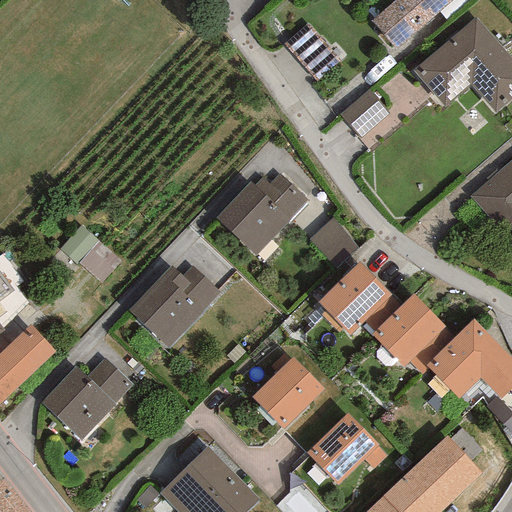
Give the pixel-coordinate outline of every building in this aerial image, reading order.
[(394,0),(372,20),(384,33),(378,38),(389,50),(393,48),(396,51),(453,0),(394,0)] [(511,98),(511,60),(474,18),(413,71),(444,108),(470,85),(494,114),(511,98)] [(339,62),(306,25),(284,45),(316,81),(339,62)] [(360,139),(389,114),(368,90),(339,115),(360,139)] [(511,157),(464,197),(511,255),(511,157)] [(307,200),(278,174),(268,184),(261,178),(254,185),(250,182),(215,219),(256,256),(307,200)] [(358,249),(332,219),(308,239),(335,269),(358,249)] [(120,261),(99,241),(78,264),(99,283),(120,261)] [(390,295),(359,262),(316,303),(348,336),(390,295)] [(220,292),(191,265),(181,276),(170,265),(128,310),(169,347),(220,292)] [(444,327),(412,294),(371,334),(402,367),(444,327)] [(281,319),(264,301),(228,335),(246,353),(281,319)] [(511,358),(473,319),(425,365),(458,399),(479,378),(500,399),(511,386),(511,358)] [(29,324),(0,352),(26,379),(55,351),(29,324)] [(0,403),(26,379),(0,352),(0,351),(0,403)] [(283,429),(323,389),(292,357),(290,359),(285,354),(270,368),(275,373),(251,397),(283,429)] [(132,385),(103,359),(86,377),(74,366),(40,403),(81,441),(132,385)] [(372,469),(385,457),(376,447),(378,445),(347,413),(305,453),(337,486),(364,460),(372,469)] [(440,511),(481,473),(445,436),(366,511),(440,511)] [(246,511),(258,501),(207,447),(159,493),(177,511),(246,511)] [(30,511),(2,479),(0,480),(0,511),(30,511)]
